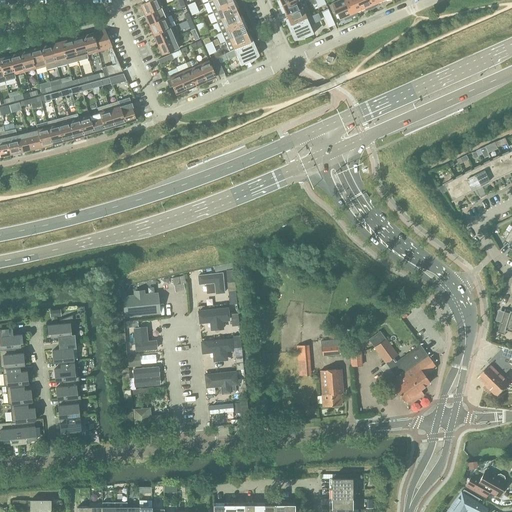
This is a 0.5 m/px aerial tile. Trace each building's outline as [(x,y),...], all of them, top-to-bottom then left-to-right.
[(151,0),(146,3),(146,2),(141,4),(142,7),(141,7),(143,12),(144,12),(146,15),(162,8),(160,2),(163,1),(163,0),(151,0)] [(212,0),(208,2),(212,12),(235,2),(233,0),(212,0)] [(286,15),(306,6),(303,0),(294,0),(280,6),(282,12),(285,11),(286,15)] [(344,19),(351,17),(343,0),(340,0),(332,4),(334,14),(336,13),(339,19),(344,17),(344,19)] [(343,0),(351,17),(357,14),(356,12),(360,10),(355,0),(343,0)] [(365,10),(372,8),(368,0),(355,0),(360,10),(364,8),(365,10)] [(368,0),(372,8),(377,5),(377,3),(381,1),(380,0),(368,0)] [(187,5),(189,10),(197,7),(194,2),(187,5)] [(237,8),(235,2),(212,12),(216,22),(237,13),(235,9),(237,8)] [(306,18),(311,16),(306,6),(286,15),(288,19),(286,20),(288,26),(306,18)] [(199,12),(197,7),(189,10),(192,15),(199,12)] [(149,22),(150,24),(166,17),(162,8),(146,15),(147,17),(146,18),(148,23),(149,22)] [(328,27),(335,25),(328,9),(321,12),(328,27)] [(238,17),(237,13),(216,22),(221,32),(243,22),(241,16),(238,17)] [(153,31),(154,34),(170,27),(166,17),(150,24),(151,27),(150,27),(152,32),(153,31)] [(306,18),(288,26),(291,32),(293,31),(297,39),(304,38),(313,34),(306,18)] [(196,25),(198,30),(205,27),(203,22),(196,25)] [(246,28),(243,22),(221,32),(225,42),(245,33),(244,29),(246,28)] [(158,42),(158,44),(175,37),(170,27),(154,34),(155,37),(154,38),(156,43),(158,42)] [(207,32),(205,27),(198,30),(200,35),(207,32)] [(190,30),(195,41),(199,39),(195,29),(190,30)] [(102,31),(93,34),(97,51),(108,48),(113,64),(102,67),(104,76),(122,71),(105,32),(104,32),(102,32),(102,31)] [(247,37),(245,33),(225,42),(229,52),(252,42),(249,36),(247,37)] [(93,34),(82,37),(87,54),(97,51),(93,34)] [(72,40),(77,57),(78,61),(88,58),(87,54),(82,37),(72,40)] [(177,43),(175,37),(158,44),(159,46),(158,47),(160,52),(161,51),(163,55),(178,48),(176,44),(177,43)] [(61,42),(66,60),(67,64),(78,61),(77,57),(72,40),(61,42)] [(189,45),(192,50),(202,46),(200,40),(189,45)] [(51,45),(56,62),(57,67),(67,64),(66,60),(61,42),(51,45)] [(204,45),(207,50),(214,47),(212,42),(204,45)] [(252,42),(229,52),(226,53),(229,59),(237,56),(241,65),(250,61),(256,57),(252,49),(254,48),(252,42)] [(51,45),(41,48),(45,65),(46,70),(57,67),(56,62),(51,45)] [(216,52),(214,47),(207,50),(209,55),(216,52)] [(30,51),(35,68),(45,65),(41,48),(30,51)] [(174,52),(172,53),(174,59),(182,55),(181,54),(180,50),(174,52)] [(24,71),(35,68),(30,51),(20,54),(24,71)] [(172,53),(158,59),(160,65),(174,59),(172,53)] [(14,74),(24,71),(20,54),(9,57),(14,74)] [(0,59),(0,63),(5,81),(16,79),(14,74),(9,57),(0,59)] [(217,57),(211,60),(218,75),(224,73),(217,57)] [(208,59),(198,63),(199,66),(205,81),(207,80),(208,81),(213,79),(212,78),(216,76),(208,59)] [(193,60),(186,63),(188,69),(189,70),(195,85),(198,84),(199,85),(204,83),(203,82),(205,81),(199,66),(198,63),(197,63),(196,61),(194,62),(193,60)] [(180,92),(185,90),(178,73),(176,68),(166,73),(166,78),(170,86),(172,86),(176,95),(180,93),(180,92)] [(192,87),(195,85),(189,70),(188,69),(178,73),(185,90),(188,89),(188,90),(193,88),(192,87)] [(123,74),(109,77),(110,84),(111,85),(126,81),(123,74)] [(109,77),(101,80),(102,86),(110,84),(109,77)] [(118,101),(125,123),(131,121),(131,122),(136,120),(133,110),(129,98),(118,101)] [(122,124),(125,123),(118,101),(108,104),(114,126),(117,125),(117,126),(122,125),(122,124)] [(21,110),(20,106),(19,102),(9,105),(11,113),(21,110)] [(112,127),(114,126),(108,104),(98,108),(99,112),(104,129),(107,128),(108,129),(113,128),(112,127)] [(9,105),(0,107),(0,111),(1,115),(11,113),(9,105)] [(101,130),(104,129),(99,112),(89,115),(94,132),(96,132),(96,133),(101,131),(101,130)] [(80,136),(83,135),(78,118),(77,114),(67,116),(73,138),(75,138),(76,139),(80,137),(80,136)] [(91,133),(94,132),(89,115),(78,118),(83,135),(86,134),(87,136),(92,134),(91,133)] [(71,139),(73,138),(67,116),(57,119),(62,141),(66,140),(66,141),(71,140),(71,139)] [(59,142),(62,141),(57,119),(46,122),(52,144),(54,143),(54,144),(59,143),(59,142)] [(52,144),(46,122),(36,125),(37,128),(37,129),(41,146),(45,146),(45,147),(50,146),(50,144),(52,144)] [(41,146),(37,129),(37,128),(26,130),(31,149),(33,148),(33,150),(38,148),(38,147),(41,146)] [(20,151),(16,134),(16,133),(15,129),(5,131),(10,154),(12,153),(12,154),(17,153),(17,152),(20,151)] [(29,149),(31,149),(26,130),(16,133),(16,134),(20,151),(23,151),(24,152),(29,151),(29,149)] [(7,154),(10,154),(5,131),(0,132),(0,155),(2,155),(2,157),(8,155),(7,154)] [(511,151),(501,156),(509,172),(511,170),(511,151)] [(501,156),(492,160),(500,176),(509,172),(501,156)] [(492,160),(483,164),(491,181),(500,176),(492,160)] [(483,164),(474,169),(482,185),(491,181),(483,164)] [(474,169),(464,174),(473,190),(482,185),(474,169)] [(463,195),(473,190),(464,174),(455,179),(463,195)] [(448,191),(453,200),(463,195),(455,179),(445,184),(439,187),(443,193),(448,191)] [(511,228),(510,232),(506,230),(502,236),(506,238),(504,241),(509,244),(508,246),(511,248),(511,228)] [(227,282),(234,282),(233,270),(226,270),(227,282)] [(225,275),(200,275),(201,285),(215,283),(217,296),(227,294),(226,282),(225,275)] [(185,283),(184,276),(172,278),(173,285),(185,283)] [(127,315),(161,311),(160,286),(125,293),(127,315)] [(121,300),(120,290),(113,290),(114,301),(121,300)] [(60,309),(49,310),(50,317),(61,316),(60,309)] [(224,321),(229,321),(229,309),(198,311),(201,323),(214,322),(213,330),(224,330),(224,321)] [(506,330),(511,331),(511,310),(511,311),(510,313),(504,312),(498,333),(505,335),(506,330)] [(123,322),(122,311),(115,312),(116,322),(123,322)] [(239,326),(237,313),(230,314),(232,326),(239,326)] [(61,343),(75,341),(72,315),(59,320),(59,321),(59,324),(48,325),(48,334),(51,333),(51,337),(61,337),(61,343)] [(146,325),(134,326),(137,346),(159,346),(159,338),(147,337),(146,325)] [(8,329),(0,330),(0,345),(0,349),(12,348),(20,347),(19,344),(22,344),(21,335),(18,335),(9,336),(8,329)] [(380,331),(368,339),(370,341),(382,357),(394,375),(388,379),(391,383),(390,383),(404,401),(405,400),(409,405),(423,394),(420,389),(429,383),(424,375),(436,366),(429,357),(419,345),(396,362),(393,358),(397,355),(394,350),(381,333),(380,331)] [(125,343),(124,333),(117,334),(118,344),(125,343)] [(241,347),(240,335),(239,335),(233,336),(234,348),(241,347)] [(227,349),(232,350),(231,337),(202,340),(204,354),(215,354),(215,362),(228,361),(227,349)] [(62,349),(52,350),(54,363),(63,362),(63,361),(73,360),(77,360),(75,341),(61,343),(62,349)] [(297,345),(299,376),(310,375),(308,355),(308,345),(297,345)] [(340,345),(326,347),(326,355),(340,354),(340,345)] [(490,364),(478,377),(485,384),(511,356),(511,348),(504,346),(488,362),(490,364)] [(16,366),(23,366),(22,353),(13,354),(12,348),(0,349),(0,348),(0,366),(0,368),(2,368),(2,367),(16,366)] [(361,353),(352,353),(353,365),(362,364),(361,353)] [(128,367),(140,365),(139,354),(127,355),(128,367)] [(487,385),(484,388),(489,393),(492,390),(497,396),(499,394),(509,383),(502,376),(511,366),(511,356),(485,384),(487,385)] [(243,369),(242,357),(235,358),(236,369),(236,370),(243,369)] [(63,361),(63,362),(64,368),(54,369),(56,381),(65,380),(79,378),(77,360),(73,360),(63,361)] [(16,366),(2,367),(2,368),(4,386),(6,386),(20,384),(20,385),(27,384),(26,372),(17,373),(16,366)] [(134,369),(136,386),(161,384),(160,367),(134,369)] [(129,378),(128,368),(121,369),(122,379),(129,378)] [(341,369),(320,371),(322,395),(321,395),(322,407),(341,405),(340,394),(343,394),(341,369)] [(232,386),(237,386),(235,372),(206,376),(206,389),(224,388),(224,397),(231,395),(232,386)] [(65,380),(66,386),(56,387),(57,400),(67,399),(67,398),(81,397),(79,378),(65,380)] [(245,391),(246,391),(244,379),(237,380),(238,392),(245,391)] [(8,405),(10,404),(24,403),(31,402),(30,390),(21,391),(20,385),(20,384),(6,386),(8,405)] [(167,421),(168,388),(135,391),(137,424),(167,421)] [(130,390),(123,390),(124,401),(131,400),(130,390)] [(83,415),(81,397),(67,398),(67,399),(67,405),(58,406),(59,418),(69,417),(83,415)] [(248,413),(247,401),(246,401),(239,402),(241,414),(248,413)] [(10,404),(12,422),(12,423),(16,422),(33,420),(33,421),(35,421),(34,408),(24,409),(24,403),(10,404)] [(211,409),(213,424),(234,420),(233,408),(226,409),(211,409)] [(132,412),(125,412),(126,423),(133,422),(132,412)] [(79,423),(83,423),(83,415),(69,417),(69,423),(60,424),(61,437),(80,435),(79,423)] [(16,422),(18,443),(30,442),(30,440),(35,440),(33,421),(33,420),(16,422)] [(12,423),(12,422),(0,423),(0,434),(1,443),(6,443),(7,445),(18,443),(16,422),(12,423)] [(486,492),(488,491),(498,497),(506,482),(503,481),(504,478),(504,476),(500,474),(498,475),(497,477),(485,471),(480,480),(472,475),(465,486),(485,497),(483,495),(485,491),(486,492)] [(331,479),(331,489),(351,489),(357,489),(357,479),(351,479),(351,478),(331,479)] [(331,489),(331,499),(352,499),(351,489),(331,489)] [(485,511),(487,510),(476,504),(479,499),(482,501),(482,500),(463,489),(446,511),(467,511),(468,511),(485,511)] [(352,508),(352,499),(331,499),(331,509),(352,508)] [(29,511),(50,511),(50,501),(29,501),(29,511)] [(102,502),(102,507),(102,511),(114,511),(114,507),(114,502),(102,502)] [(114,502),(114,507),(114,511),(126,511),(127,507),(127,502),(114,502)]
